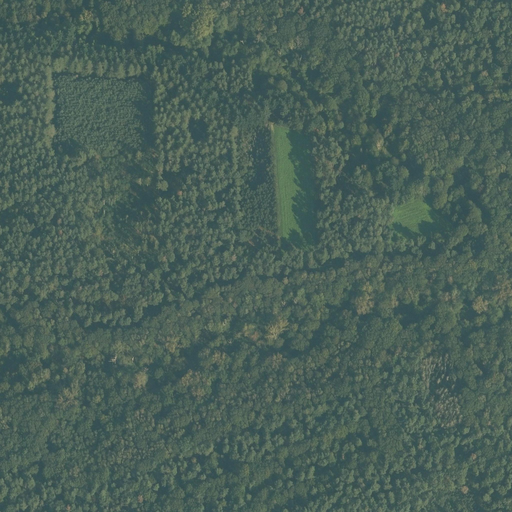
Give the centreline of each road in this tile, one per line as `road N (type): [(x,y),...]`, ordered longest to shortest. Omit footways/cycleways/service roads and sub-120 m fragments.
road 1 (track): [(325,255),(0,286)]
road 2 (track): [(483,233),(325,255)]
